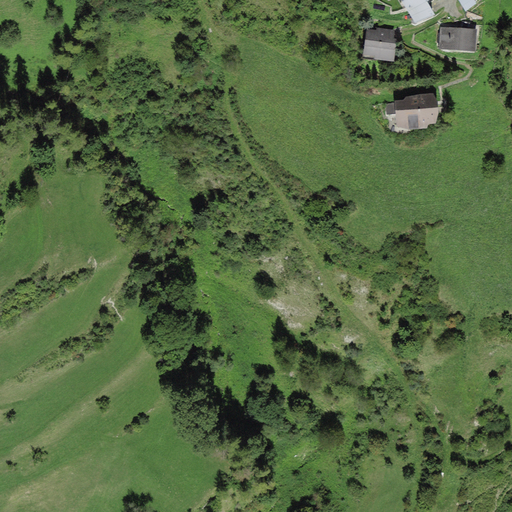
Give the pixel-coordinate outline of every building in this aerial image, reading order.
[(401,0),(414,23),(435,13),(432,8),(427,0),(401,0)] [(459,0),(466,9),(476,2),(475,0),(459,0)] [(457,26),(441,25),(439,47),(475,51),(477,28),(457,26)] [(394,29),(378,27),(378,30),(367,29),(364,56),(393,60),(395,43),(396,37),(393,36),(394,29)] [(403,99),(395,100),(395,103),(386,103),(387,114),(395,114),(395,125),(411,128),(427,128),(426,123),(435,122),(438,111),(438,106),(437,101),(434,93),(421,93),(406,95),(403,99)]
